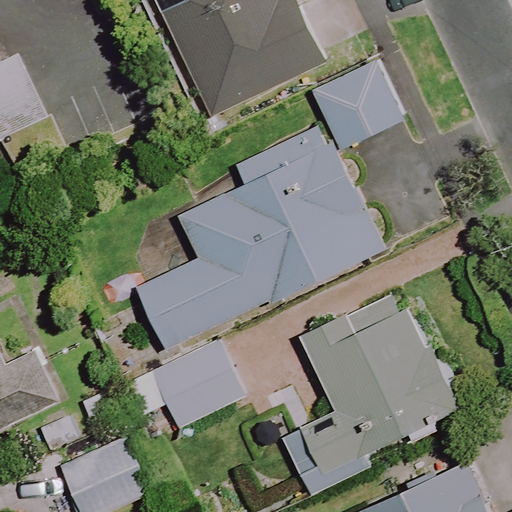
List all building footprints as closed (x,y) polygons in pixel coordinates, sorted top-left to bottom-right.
[(159,0),(208,116),(324,68),(295,0),(159,0)] [(0,140),(46,120),(18,57),(0,64),(0,140)] [(384,251),(341,153),(408,124),(380,61),(313,91),(329,127),(243,165),(252,185),(182,216),(202,261),(139,289),(165,348),(384,251)] [(339,415),(268,449),(282,479),(299,471),(312,498),(374,468),(367,454),(459,410),(429,347),(423,350),(397,294),(303,340),(339,415)] [(244,398),(219,343),(122,387),(137,419),(168,405),(178,428),(244,398)] [(0,352),(0,431),(60,403),(35,350),(6,364),(0,352)] [(111,511),(153,493),(128,437),(63,466),(83,511),(111,511)] [(486,511),(467,466),(358,511),(486,511)]
